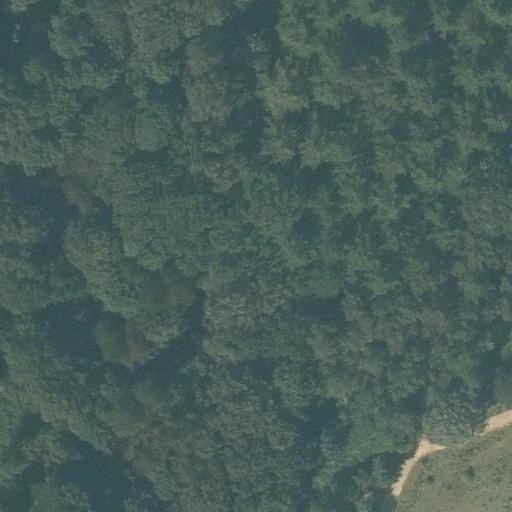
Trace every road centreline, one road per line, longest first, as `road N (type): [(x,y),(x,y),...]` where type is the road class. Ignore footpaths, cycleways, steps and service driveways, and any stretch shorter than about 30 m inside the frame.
road 1 (track): [(52,16),(108,133),(134,256),(138,340),(199,511)]
road 2 (track): [(511,416),(424,447),(388,511)]
